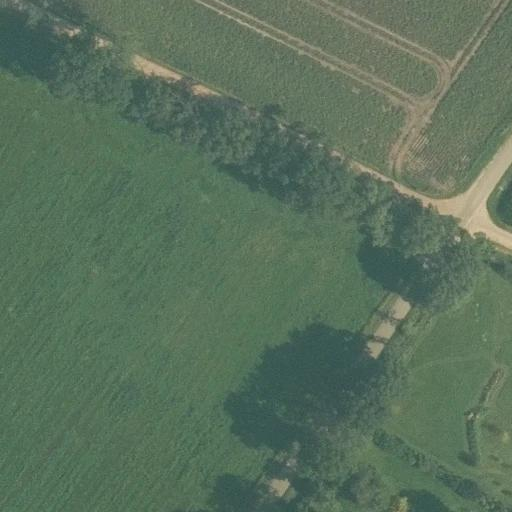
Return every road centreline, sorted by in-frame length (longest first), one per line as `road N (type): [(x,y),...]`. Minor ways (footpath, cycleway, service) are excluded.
road 1 (track): [(5,0),(511,243)]
road 2 (tertiary): [(263,511),(511,146)]
